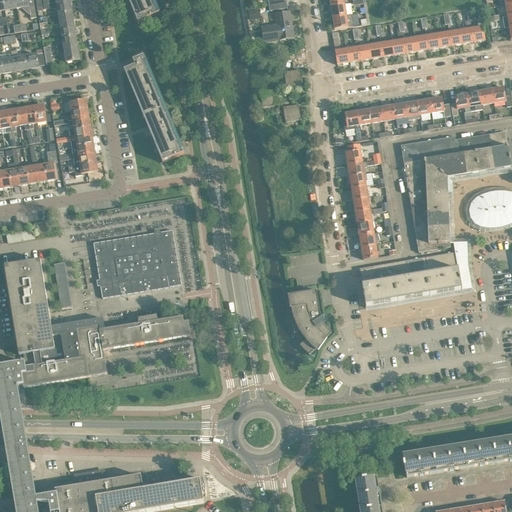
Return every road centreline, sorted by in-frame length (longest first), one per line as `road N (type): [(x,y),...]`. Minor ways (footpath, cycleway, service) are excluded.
road 1 (residential): [(334,253),(337,270),(407,256),(391,142),(511,123)]
road 2 (tertiary): [(240,318),(187,0)]
road 3 (residential): [(0,211),(120,191),(102,77)]
road 4 (tertiary): [(0,435),(234,443)]
road 5 (tertiary): [(233,422),(0,423)]
road 6 (tertiary): [(511,384),(284,418)]
road 7 (tertiary): [(286,439),(511,398)]
road 8 (residential): [(320,89),(511,59)]
road 9 (residential): [(334,253),(319,149),(320,89)]
road 10 (residential): [(511,482),(405,500),(407,511)]
